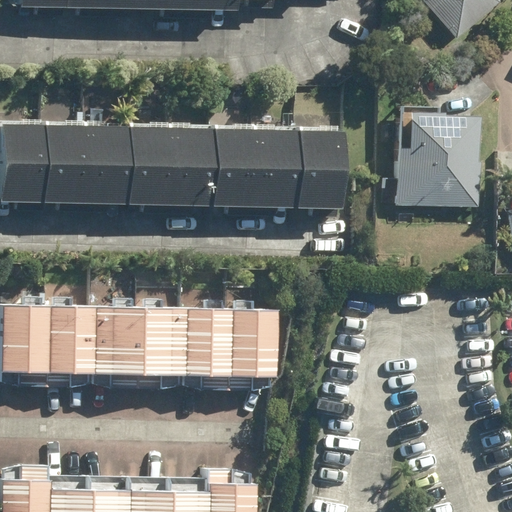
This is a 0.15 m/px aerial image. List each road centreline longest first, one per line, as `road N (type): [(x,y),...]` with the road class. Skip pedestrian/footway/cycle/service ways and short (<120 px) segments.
road 1 (unknown): [(0,42),(215,46),(282,35),(370,1)]
road 2 (unknown): [(0,232),(339,240)]
